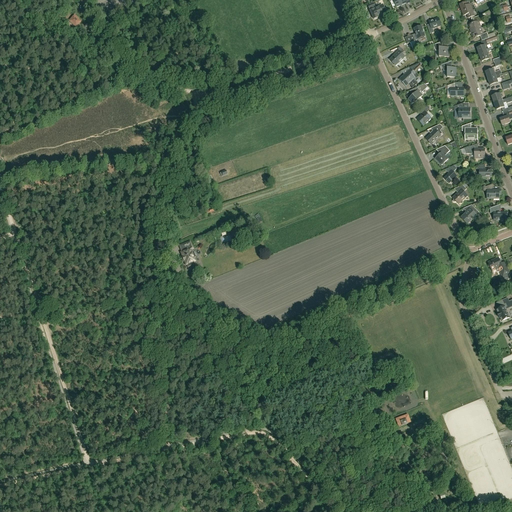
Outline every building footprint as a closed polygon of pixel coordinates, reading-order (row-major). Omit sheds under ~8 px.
[(467,6),(466,2),(460,5),(463,16),(467,15),(468,19),(475,17),(471,5),(467,6)] [(373,19),(377,18),(377,16),(385,13),(383,7),(382,5),(370,11),(373,19)] [(76,27),(81,22),(78,20),(79,19),(74,15),(69,21),(76,27)] [(471,32),(481,28),(479,23),(483,21),(481,16),(472,19),(473,24),(469,26),(471,32)] [(430,34),(434,33),(432,29),(441,26),(438,18),(429,21),(430,24),(427,25),(430,34)] [(416,35),(413,37),(414,41),(416,44),(418,50),(424,48),(421,42),(422,42),(420,38),(425,37),(421,26),(414,29),(416,35)] [(486,40),(489,38),(487,33),(483,34),(481,28),(471,32),(474,39),(480,36),(482,41),(486,40)] [(411,35),(404,37),(407,43),(414,41),(413,37),(412,34),(411,35)] [(442,47),(442,42),(433,45),(435,51),(439,51),(439,57),(449,57),(449,47),(442,47)] [(480,55),(487,53),(487,52),(491,51),(490,48),(486,50),(485,46),(480,48),(480,47),(476,48),(477,52),(478,52),(480,55)] [(403,51),(400,47),(391,51),(395,55),(390,60),(396,66),(405,58),(402,54),(407,50),(406,48),(403,51)] [(487,53),(480,55),(482,62),(490,59),(487,53)] [(449,68),(449,62),(441,65),(442,66),(439,66),(441,69),(443,69),(444,71),(447,71),(447,78),(456,78),(456,68),(449,68)] [(399,80),(406,87),(409,85),(412,88),(417,83),(414,80),(418,76),(414,71),(421,65),(419,63),(401,71),(405,75),(399,80)] [(488,79),(499,75),(495,76),(493,70),(485,72),(488,79)] [(499,75),(488,79),(487,79),(488,81),(490,86),(498,83),(501,82),(499,78),(500,78),(499,75)] [(451,96),(463,96),(463,88),(455,88),(455,83),(447,86),(447,89),(451,89),(451,96)] [(422,93),(428,87),(425,84),(410,91),(414,95),(408,100),(412,104),(414,103),(415,104),(423,96),(420,92),(421,91),(422,93)] [(494,103),(511,97),(502,100),(500,94),(492,97),(494,103)] [(501,108),(504,107),(503,103),(506,102),(507,103),(511,101),(511,97),(494,103),(496,110),(501,108)] [(471,118),(471,108),(463,108),(463,103),(455,106),(454,111),(459,111),(459,118),(471,118)] [(422,114),(417,119),(422,125),(430,118),(430,117),(426,113),(428,111),(429,109),(427,107),(419,111),(422,114)] [(511,110),(503,113),(503,114),(504,117),(508,116),(509,120),(511,119),(511,110)] [(510,123),(509,120),(508,116),(504,117),(500,119),(502,125),(510,123)] [(478,131),(478,129),(471,129),(471,123),(462,127),(462,131),(465,131),(465,139),(478,138),(478,131)] [(431,145),(441,136),(438,133),(443,128),(440,125),(436,126),(431,129),(434,131),(426,139),(431,145)] [(477,149),(477,144),(463,149),(465,153),(474,153),(474,158),(485,158),(485,149),(477,149)] [(441,166),(448,159),(445,156),(450,151),(445,146),(436,150),(440,154),(435,159),(441,166)] [(485,170),(485,164),(478,167),(478,170),(479,170),(479,178),(492,178),(492,169),(485,170)] [(449,184),(457,176),(453,172),(457,169),(454,166),(445,170),(449,173),(444,178),(449,184)] [(466,184),(454,189),(458,193),(453,198),(453,199),(453,201),(454,202),(456,202),(458,204),(463,204),(463,199),(467,195),(464,192),(466,189),(465,188),(467,186),(466,184)] [(493,190),(493,184),(484,188),(484,191),(487,191),(487,199),(499,199),(499,194),(501,194),(501,190),(493,190)] [(467,224),(476,216),(474,214),(477,211),(472,205),(463,209),(467,213),(462,218),(467,224)] [(501,213),(501,205),(490,208),(490,213),(494,213),(494,220),(507,220),(507,213),(501,213)] [(190,242),(184,244),(187,251),(181,253),(183,257),(182,257),(184,261),(185,261),(186,265),(194,261),(193,258),(195,257),(193,252),(191,253),(190,250),(193,249),(190,242)] [(492,272),(498,269),(502,277),(504,281),(510,278),(508,274),(510,273),(505,262),(501,263),(498,257),(488,262),(492,272)] [(499,309),(497,310),(498,314),(498,315),(498,316),(499,316),(499,317),(499,318),(500,318),(502,321),(510,318),(506,309),(511,307),(508,298),(499,302),(501,308),(499,309)] [(408,414),(395,419),(398,428),(411,423),(408,414)]
